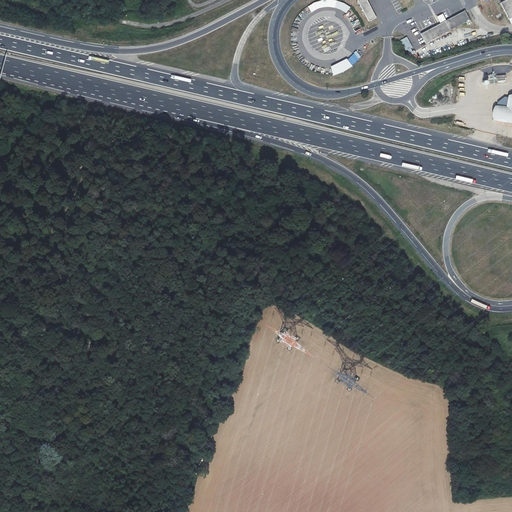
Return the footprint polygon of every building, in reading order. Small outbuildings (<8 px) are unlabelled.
[(357,0),(369,21),(376,18),(366,0),(357,0)] [(511,0),(505,0),(501,3),(509,19),(511,17),(511,0)] [(350,6),(339,2),(337,8),(347,12),(350,6)] [(426,43),(467,22),(468,25),(471,23),(465,11),(446,20),(443,14),(437,17),(441,23),(421,34),(426,43)] [(406,51),(413,47),(407,37),(400,40),(406,51)] [(358,52),(330,67),(334,75),(362,60),(358,52)] [(497,106),(496,121),(511,122),(511,95),(510,95),(508,106),(497,106)]
